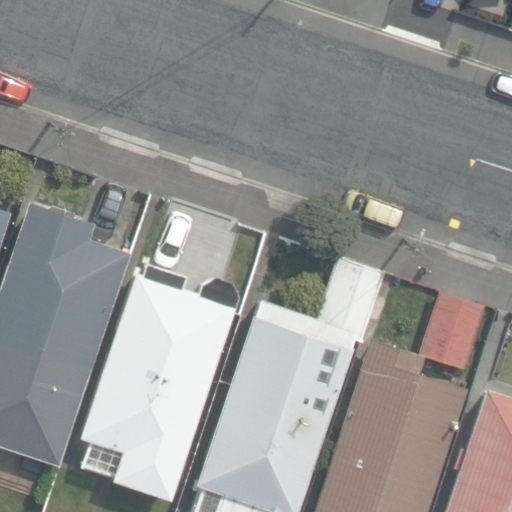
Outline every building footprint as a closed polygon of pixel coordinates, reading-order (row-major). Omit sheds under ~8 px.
[(0,421),(0,430),(48,446),(57,419),(69,423),(128,248),(86,234),(92,218),(27,196),(0,276),(0,400),(6,403),(0,421)] [(0,234),(9,207),(0,204),(0,234)] [(360,333),(381,271),(332,255),(312,314),(255,295),(191,482),(198,484),(187,511),(292,511),(350,345),(347,345),(352,331),(360,333)] [(78,464),(167,494),(235,292),(229,276),(210,272),(198,280),(195,290),(179,285),(184,272),(144,259),(141,268),(134,266),(77,433),(87,436),(78,464)] [(417,348),(463,363),(484,300),(438,285),(417,348)] [(422,511),(464,386),(416,370),(422,352),(370,335),(311,511),(422,511)] [(511,511),(511,393),(484,384),(440,511),(511,511)]
